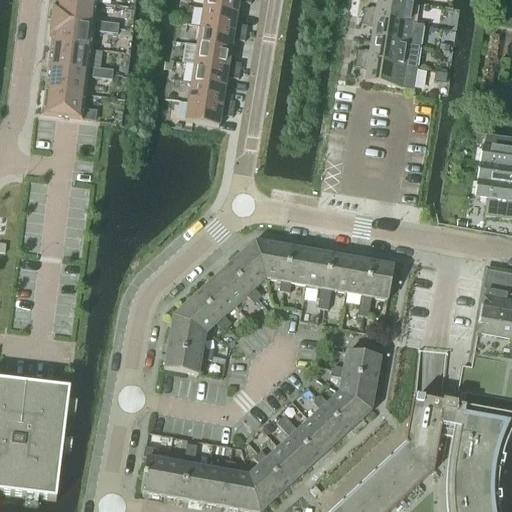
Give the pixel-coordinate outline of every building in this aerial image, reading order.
[(204,0),(203,10),(236,15),(237,8),(243,5),(250,6),(250,0),(204,0)] [(363,10),(362,19),(423,29),(424,28),(411,26),(415,6),(379,0),(377,0),(375,12),(363,10)] [(96,6),(57,1),(56,11),(53,11),(52,24),(94,29),(96,6)] [(203,10),(200,29),(245,36),(246,29),(239,27),(235,22),(236,15),(203,10)] [(373,29),(371,42),(420,50),(423,29),(362,19),(361,27),(373,29)] [(94,29),(52,24),(50,37),(52,37),(51,47),(91,52),(94,29)] [(109,26),(99,24),(98,34),(108,35),(109,26)] [(119,27),(109,26),(108,35),(118,36),(119,27)] [(200,29),(197,47),(230,53),(231,46),(236,43),(244,44),(245,36),(200,29)] [(357,53),(355,62),(417,72),(420,50),(371,42),(369,55),(357,53)] [(91,52),(51,47),(48,70),(88,75),(91,52)] [(197,47),(194,67),(239,74),(240,66),(233,65),(229,60),(230,53),(197,47)] [(364,85),(401,91),(413,93),(417,72),(355,62),(354,69),(366,71),(364,85)] [(194,67),(191,85),(224,90),(225,83),(230,80),(238,82),(239,74),(194,67)] [(88,75),(48,70),(45,93),(85,98),(88,75)] [(104,72),(94,70),(92,80),(102,81),(104,72)] [(113,73),(104,72),(102,81),(112,82),(113,73)] [(431,75),(430,84),(442,85),(443,77),(431,75)] [(191,85),(188,104),(233,112),(234,104),(227,102),(223,97),(224,90),(191,85)] [(85,98),(45,93),(42,117),(94,124),(94,123),(95,115),(83,113),(85,98)] [(470,97),(468,112),(485,114),(487,100),(470,97)] [(218,130),(219,122),(224,119),(231,120),(233,112),(188,104),(185,124),(218,130)] [(482,150),(479,168),(511,172),(511,143),(485,139),(484,150),(482,150)] [(511,172),(479,168),(477,183),(511,187),(511,172)] [(485,219),(511,222),(511,187),(477,183),(475,200),(487,202),(485,219)] [(227,270),(256,303),(260,300),(254,292),(265,282),(254,245),(227,270)] [(254,245),(265,282),(279,285),(278,294),(283,295),(291,252),(254,245)] [(291,252),(283,295),(288,296),(290,287),(305,290),(311,255),(291,252)] [(311,255),(305,290),(320,292),(325,293),(332,259),(311,255)] [(320,292),(318,302),(329,304),(331,294),(346,297),(352,262),(332,259),(325,293),(320,292)] [(352,262),(346,297),(360,299),(366,300),(372,266),(352,262)] [(360,299),(359,309),(364,310),(369,311),(371,301),(386,303),(392,270),(392,269),(372,266),(366,300),(360,299)] [(212,284),(235,310),(246,300),(253,306),(256,303),(227,270),(212,284)] [(461,370),(456,397),(511,407),(511,278),(488,274),(487,277),(486,283),(485,286),(475,347),(470,372),(461,370)] [(197,297),(226,331),(230,328),(223,320),(235,310),(212,284),(197,297)] [(197,297),(172,320),(205,337),(216,327),(223,333),(226,331),(197,297)] [(318,302),(317,311),(320,312),(321,312),(324,313),(327,313),(329,304),(318,302)] [(359,309),(358,319),(362,320),(367,320),(369,311),(364,310),(359,309)] [(172,320),(167,352),(211,359),(211,354),(202,352),(205,337),(172,320)] [(198,378),(201,363),(210,364),(211,359),(167,352),(164,372),(198,378)] [(343,371),(338,370),(333,370),(333,374),(376,382),(380,362),(345,356),(343,371)] [(341,381),(338,396),(371,414),(376,382),(333,374),(332,380),(341,381)] [(67,393),(0,384),(0,496),(53,503),(67,393)] [(317,403),(346,436),(371,414),(338,396),(327,407),(320,400),(317,403)] [(501,511),(501,510),(500,505),(500,500),(500,494),(500,488),(501,481),(501,477),(502,470),(503,466),(503,462),(504,458),(506,452),(507,447),(508,445),(510,440),(511,437),(511,436),(511,420),(442,408),(439,407),(415,403),(413,402),(412,402),(410,416),(404,447),(333,511),(501,511)] [(308,424),(331,450),(346,436),(317,403),(313,407),(319,414),(308,424)] [(280,423),(276,427),(282,434),(290,427),(284,420),(280,423)] [(297,434),(293,438),(317,463),(331,450),(308,424),(297,434)] [(288,442),(278,451),(301,477),(317,463),(293,438),(297,434),(290,427),(282,434),(288,442)] [(187,449),(185,458),(195,460),(196,450),(191,449),(187,449)] [(141,495),(161,498),(167,465),(152,462),(154,451),(143,450),(142,460),(146,461),(141,495)] [(256,459),(286,491),(301,477),(278,451),(267,461),(260,455),(256,459)] [(167,465),(161,498),(181,502),(188,469),(193,470),(195,460),(185,458),(183,468),(167,465)] [(248,479),(257,511),(263,511),(286,491),(256,459),(252,462),(259,469),(248,479)] [(207,472),(202,506),(222,509),(230,466),(225,465),(223,475),(207,472)] [(230,466),(222,509),(237,511),(257,511),(248,479),(233,476),(234,466),(230,466)] [(188,469),(181,502),(202,506),(207,472),(193,470),(188,469)] [(320,495),(315,489),(309,494),(315,500),(320,495)]
